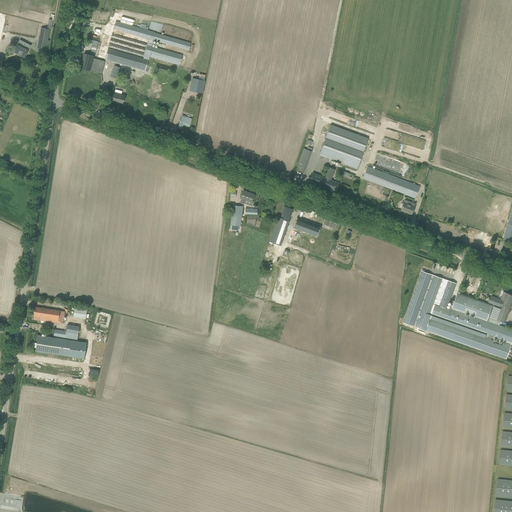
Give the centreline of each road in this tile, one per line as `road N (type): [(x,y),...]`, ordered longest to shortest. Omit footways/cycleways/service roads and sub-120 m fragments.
road 1 (unclassified): [(511,276),(53,102)]
road 2 (unclassified): [(0,436),(53,102)]
